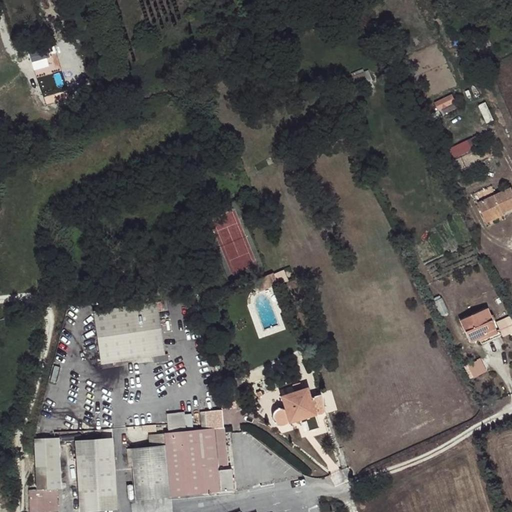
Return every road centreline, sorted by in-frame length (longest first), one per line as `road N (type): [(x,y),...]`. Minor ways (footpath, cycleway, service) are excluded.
road 1 (unclassified): [(20,511),(18,438),(51,315),(36,296),(0,301)]
road 2 (unclassified): [(301,511),(318,496),(511,415)]
